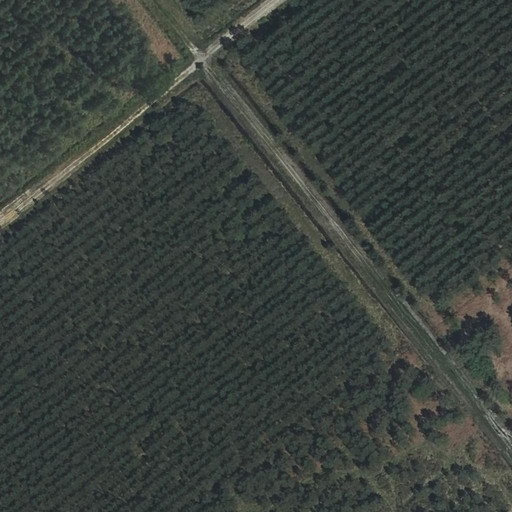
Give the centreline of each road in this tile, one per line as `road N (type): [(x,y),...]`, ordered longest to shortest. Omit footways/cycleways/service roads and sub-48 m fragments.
road 1 (track): [(212,61),(511,438)]
road 2 (track): [(288,0),(0,227)]
